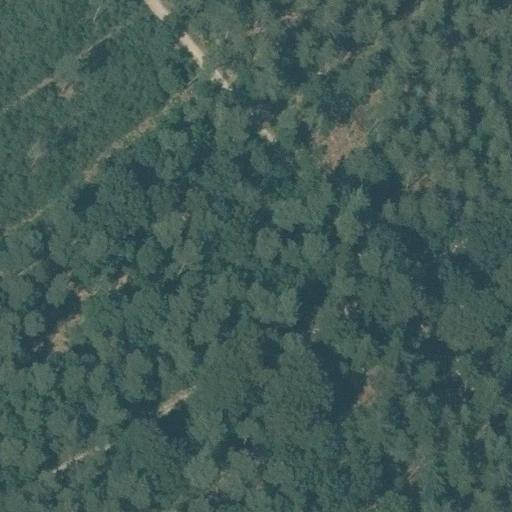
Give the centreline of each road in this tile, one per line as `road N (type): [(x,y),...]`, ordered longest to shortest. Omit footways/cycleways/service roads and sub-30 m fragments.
road 1 (track): [(396,281),(149,0)]
road 2 (track): [(396,281),(511,218)]
